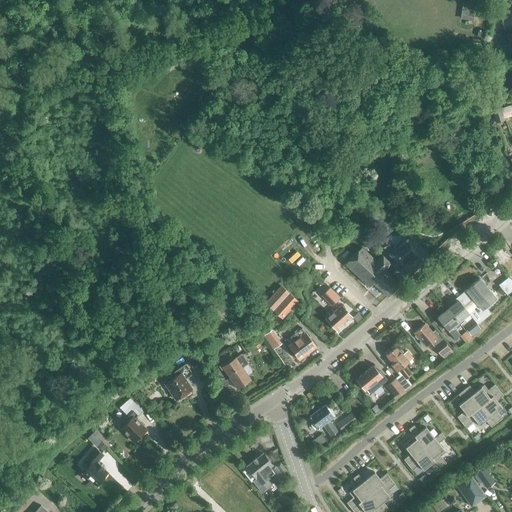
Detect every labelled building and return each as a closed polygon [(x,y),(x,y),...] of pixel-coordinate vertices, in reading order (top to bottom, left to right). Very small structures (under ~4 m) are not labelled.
[(460,19),(473,21),(475,3),(463,1),(460,19)] [(504,115),(506,119),(511,116),(511,108),(511,104),(501,108),(501,111),(504,115)] [(498,122),(506,119),(504,115),(501,111),(501,108),(494,111),(498,122)] [(396,276),(403,283),(430,256),(410,235),(390,254),(397,262),(393,265),(396,269),(393,272),(397,276),(396,276)] [(380,240),(386,251),(392,248),(386,237),(380,240)] [(365,283),(387,260),(383,256),(377,262),(362,247),(345,264),(365,283)] [(387,260),(365,283),(369,287),(373,283),(388,296),(400,284),(385,270),(391,264),(387,260)] [(499,285),(506,295),(511,290),(511,280),(509,276),(499,285)] [(470,286),(486,307),(496,299),(480,279),(470,286)] [(491,313),(486,307),(470,286),(461,294),(468,303),(473,299),(478,305),(469,313),(470,314),(469,314),(477,324),(491,313)] [(266,305),(283,319),(298,301),(281,287),(266,305)] [(322,295),(332,305),(340,297),(330,288),(322,295)] [(464,306),(468,303),(461,294),(455,299),(457,302),(448,309),(459,322),(469,314),(470,314),(469,313),(464,306)] [(327,319),(338,331),(352,317),(341,305),(327,319)] [(461,325),(459,322),(448,309),(437,317),(455,340),(461,335),(456,329),(461,325)] [(435,330),(432,332),(425,324),(415,332),(426,347),(430,343),(442,357),(451,349),(435,330)] [(288,346),(299,360),(317,347),(302,328),(290,337),(294,342),(288,346)] [(265,337),(272,346),(277,343),(270,333),(265,337)] [(405,378),(410,373),(405,366),(409,363),(396,347),(385,355),(391,363),(390,365),(395,371),(398,369),(405,378)] [(240,365),(246,362),(240,354),(235,358),(234,357),(221,366),(237,388),(250,379),(240,365)] [(166,383),(177,400),(192,389),(188,384),(190,382),(187,378),(193,374),(186,364),(174,372),(176,376),(166,383)] [(367,388),(371,392),(379,385),(376,381),(380,377),(371,367),(359,377),(367,388)] [(404,389),(409,385),(401,375),(396,379),(404,389)] [(385,386),(393,395),(402,388),(394,378),(385,386)] [(219,382),(224,399),(231,394),(227,380),(219,382)] [(481,405),(499,391),(494,384),(488,390),(484,385),(474,392),(469,385),(464,389),(479,407),(481,405)] [(461,422),(479,407),(464,389),(458,394),(463,401),(458,405),(463,411),(457,417),(461,422)] [(497,411),(502,407),(496,401),(503,395),(499,391),(481,405),(496,423),(502,418),(497,411)] [(121,428),(135,442),(147,429),(135,418),(138,414),(142,410),(134,402),(129,406),(130,407),(125,412),(128,416),(124,421),(126,423),(121,428)] [(330,435),(336,430),(330,422),(332,420),(331,418),(332,417),(323,405),(308,417),(313,423),(311,424),(314,429),(316,427),(317,428),(322,425),(330,435)] [(496,423),(481,405),(479,407),(461,422),(466,428),(472,422),(476,427),(486,420),(491,427),(496,423)] [(112,418),(117,423),(123,417),(118,412),(112,418)] [(336,423),(341,431),(355,421),(350,413),(336,423)] [(434,438),(425,427),(419,432),(414,425),(413,425),(408,429),(414,436),(423,447),(434,438)] [(446,452),(438,443),(445,437),(441,432),(434,438),(423,447),(425,450),(440,468),(446,463),(441,456),(446,452)] [(321,433),(312,441),(316,447),(326,440),(321,433)] [(423,447),(414,436),(403,445),(410,454),(403,459),(407,464),(425,450),(423,447)] [(98,462),(98,463),(97,462),(103,454),(96,448),(84,462),(88,466),(83,472),(98,484),(98,483),(100,484),(104,479),(103,478),(108,472),(103,468),(104,467),(98,462)] [(440,468),(425,450),(407,464),(412,471),(419,465),(423,470),(429,465),(435,472),(440,468)] [(280,462),(271,469),(270,467),(272,466),(262,454),(247,466),(255,477),(251,480),(262,493),(272,485),(267,479),(274,473),(278,477),(281,474),(282,475),(287,471),(280,462)] [(471,474),(483,492),(484,491),(480,486),(491,478),(485,469),(483,470),(479,464),(469,471),(471,474)] [(372,492),(390,478),(386,473),(379,478),(374,472),(363,481),(372,492)] [(372,492),(363,481),(358,474),(353,478),(358,485),(349,492),(353,497),(346,503),(351,509),(369,495),(372,492)] [(486,496),(471,475),(456,486),(471,507),(486,496)] [(392,495),(388,490),(395,484),(390,478),(372,492),(369,495),(383,511),(384,511),(389,509),(383,502),(392,495)] [(236,511),(237,511),(239,511),(244,511),(248,509),(243,505),(245,503),(232,491),(223,501),(235,511),(236,511)] [(383,511),(369,495),(351,509),(353,511),(357,511),(362,508),(364,511),(370,511),(372,511),(383,511)]
